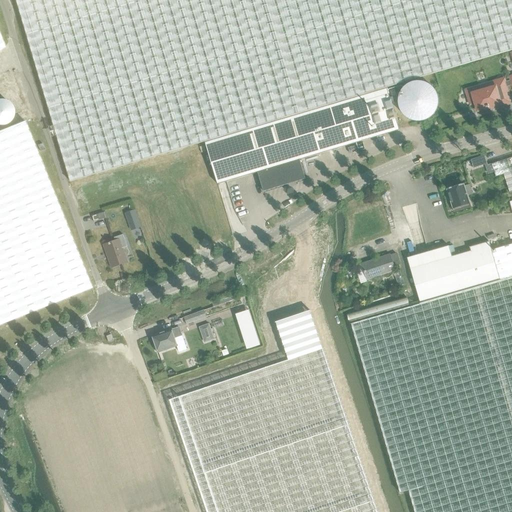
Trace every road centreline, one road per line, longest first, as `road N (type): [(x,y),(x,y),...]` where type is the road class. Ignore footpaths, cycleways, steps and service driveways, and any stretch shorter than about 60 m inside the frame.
road 1 (tertiary): [(511,132),(396,162),(259,243),(112,307)]
road 2 (unclassified): [(112,307),(97,285),(0,1)]
road 3 (unclassified): [(191,511),(128,331),(112,307)]
road 4 (tertiary): [(112,307),(51,335),(17,368),(0,403)]
